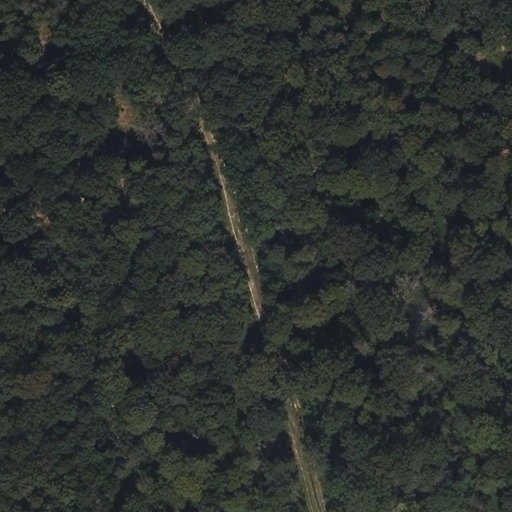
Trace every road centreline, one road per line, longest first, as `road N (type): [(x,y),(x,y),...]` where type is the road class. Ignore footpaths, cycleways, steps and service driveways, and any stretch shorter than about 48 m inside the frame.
road 1 (track): [(319,511),(212,157),(143,0)]
road 2 (track): [(0,81),(156,27)]
